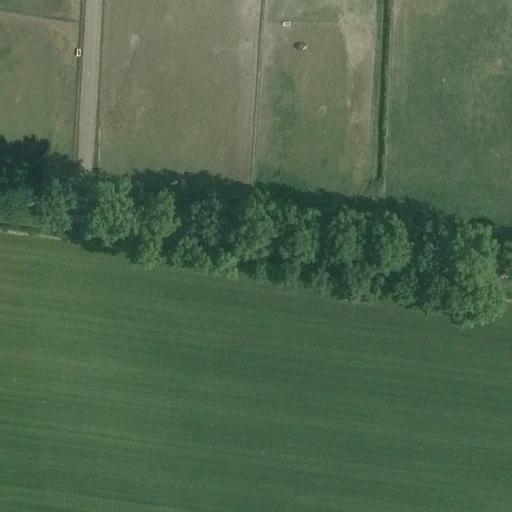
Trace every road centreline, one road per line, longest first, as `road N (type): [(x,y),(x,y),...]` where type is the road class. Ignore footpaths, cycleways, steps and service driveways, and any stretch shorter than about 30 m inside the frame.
road 1 (unclassified): [(511,261),(0,202)]
road 2 (unknown): [(85,212),(97,0)]
